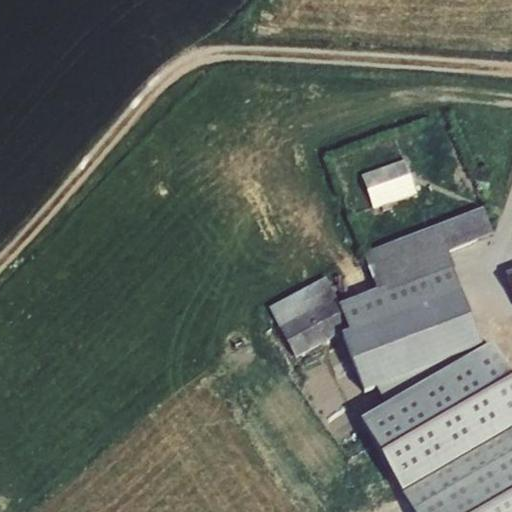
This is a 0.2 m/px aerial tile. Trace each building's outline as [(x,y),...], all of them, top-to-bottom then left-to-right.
[(366,166),(366,189),(415,189),(414,165),(366,166)] [(347,321),(420,283),(412,268),(450,248),(437,224),(328,284),(347,321)] [(352,332),(382,389),(398,421),(472,383),(420,283),(347,321),(352,332)] [(312,332),(273,352),(284,373),(323,353),(312,332)] [(382,389),(352,332),(348,334),(378,391),(382,389)] [(378,391),(348,334),(334,342),(364,399),(378,391)]
